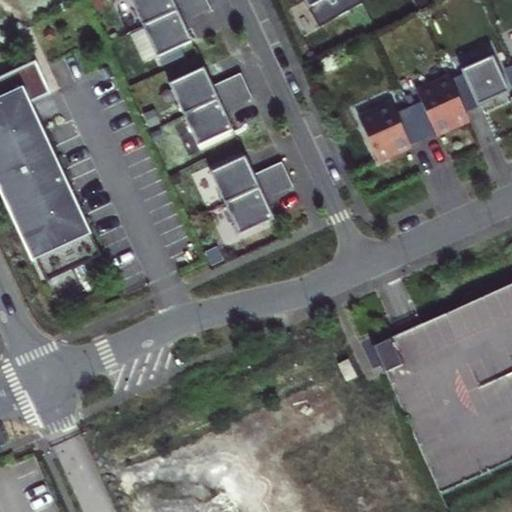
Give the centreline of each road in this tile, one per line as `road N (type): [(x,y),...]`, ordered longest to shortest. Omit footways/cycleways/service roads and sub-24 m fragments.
road 1 (residential): [(366,267),(303,293),(184,323),(47,382),(0,284)]
road 2 (residential): [(366,267),(238,0)]
road 3 (residential): [(511,201),(366,267)]
